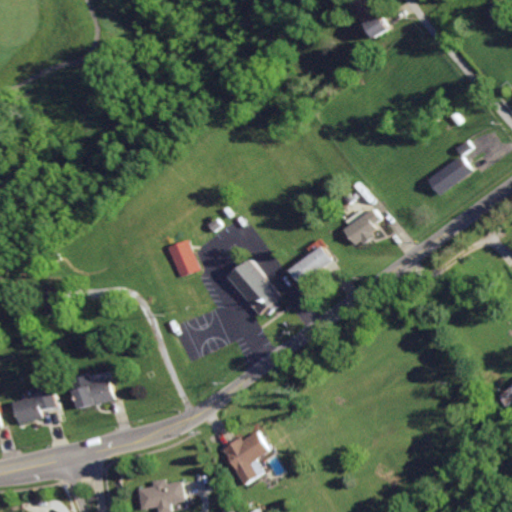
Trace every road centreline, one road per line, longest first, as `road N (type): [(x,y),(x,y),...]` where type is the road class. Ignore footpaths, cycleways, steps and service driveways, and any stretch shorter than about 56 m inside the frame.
road 1 (residential): [(129,437),(184,421),(224,398),(511,187)]
road 2 (residential): [(511,124),(411,0)]
